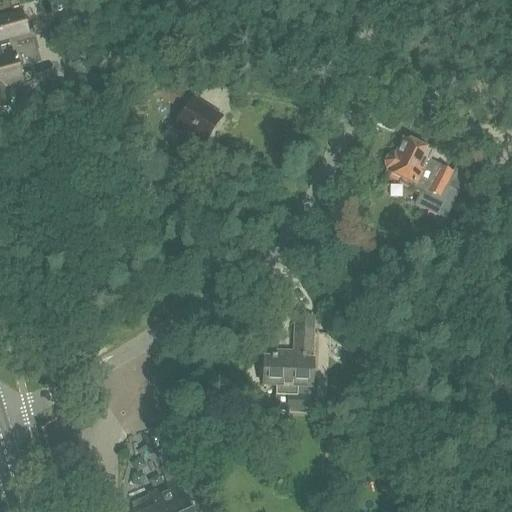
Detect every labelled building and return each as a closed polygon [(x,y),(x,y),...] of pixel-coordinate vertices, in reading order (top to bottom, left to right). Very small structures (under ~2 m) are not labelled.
[(8,39),(28,33),(23,13),(0,18),(0,109),(7,108),(2,87),(22,82),(20,74),(23,73),(20,63),(17,64),(15,56),(4,59),(1,47),(10,45),(8,39)] [(158,94),(176,106),(183,95),(165,83),(158,94)] [(176,127),(192,137),(186,146),(200,155),(206,146),(203,145),(220,119),(193,101),(176,127)] [(399,183),(425,196),(419,208),(443,220),(457,192),(446,187),(453,174),(427,160),(431,153),(405,139),(396,156),(394,155),(389,157),(386,162),(387,167),(390,169),(388,173),(401,179),(399,183)] [(311,387),(313,361),(311,361),(312,318),(295,318),(294,353),(280,353),(279,359),(264,359),(263,385),(277,385),(277,395),(289,396),(288,411),(309,412),(310,387),(311,387)] [(354,355),(363,343),(337,322),(327,334),(354,355)] [(206,511),(189,459),(162,468),(168,487),(131,504),(135,511),(206,511)]
